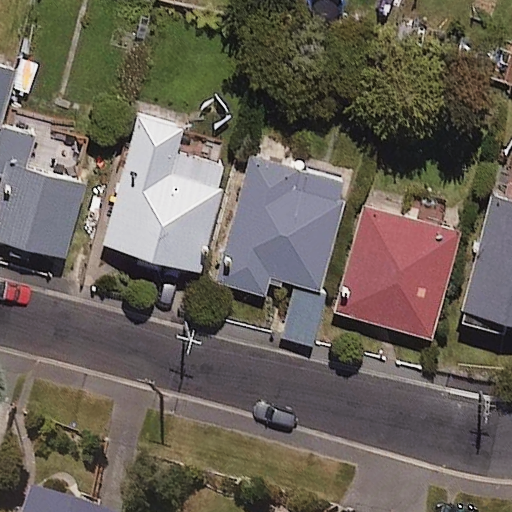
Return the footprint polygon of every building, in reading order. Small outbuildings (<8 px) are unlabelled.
[(0,88),(9,51),(0,48),(0,88)] [(180,107),(130,95),(98,232),(197,255),(218,165),(212,164),(217,144),(174,134),(180,107)] [(32,121),(0,112),(0,229),(58,246),(80,168),(23,152),(32,121)] [(334,185),(340,164),(242,139),(231,186),(236,187),(214,274),(262,286),(267,266),(319,279),(343,184),(334,185)] [(511,184),(485,177),(453,294),(511,309),(511,184)] [(456,215),(359,192),(333,301),(429,324),(456,215)] [(291,275),(279,329),(311,336),(323,282),(291,275)] [(123,511),(36,482),(25,511),(123,511)]
